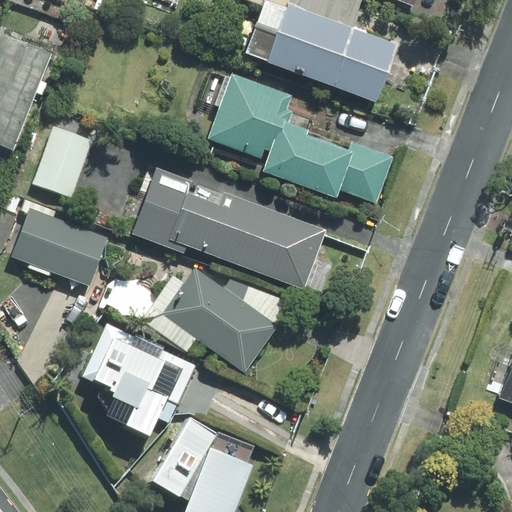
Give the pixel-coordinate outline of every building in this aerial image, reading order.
[(241,0),(255,5),(236,58),(367,105),(388,47),(344,31),(354,2),(349,0),(241,0)] [(408,0),(376,0),(405,11),(408,0)] [(35,15),(25,43),(52,52),(62,25),(35,15)] [(43,86),(35,82),(44,58),(0,41),(0,149),(8,153),(31,94),(39,97),(43,86)] [(204,108),(212,110),(202,142),(258,160),(253,175),(331,199),(334,190),(375,203),(389,157),(345,143),(342,152),(299,138),(301,129),(283,124),(286,114),(279,112),(284,96),(287,88),(261,79),(258,88),(222,77),(218,88),(211,85),(204,108)] [(90,138),(46,124),(27,185),(71,198),(90,138)] [(189,198),(192,188),(150,174),(129,235),(300,294),(321,233),(215,196),(211,205),(189,198)] [(0,256),(5,259),(24,265),(21,271),(45,280),(47,274),(82,287),(100,239),(49,220),(51,215),(25,205),(23,210),(19,223),(0,215),(0,256)] [(354,285),(363,253),(341,247),(332,279),(354,285)] [(178,288),(165,279),(153,297),(116,272),(99,298),(182,354),(191,341),(239,373),(271,326),(190,271),(178,288)] [(189,366),(97,327),(73,382),(103,395),(98,404),(122,414),(114,431),(139,442),(149,418),(164,424),(189,366)] [(511,354),(495,400),(511,406),(511,354)] [(226,437),(216,462),(197,455),(203,440),(171,427),(139,492),(176,507),(174,511),(227,511),(253,448),(226,437)]
